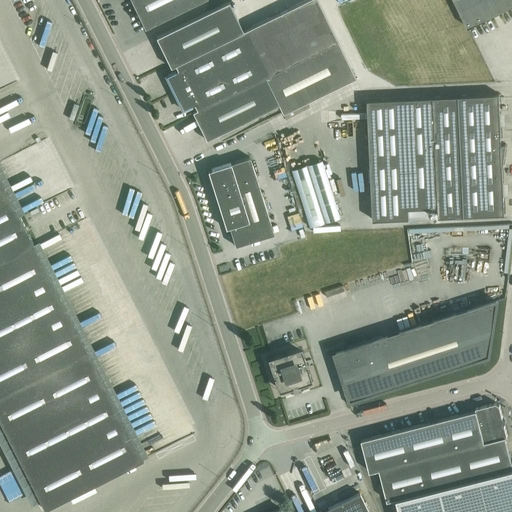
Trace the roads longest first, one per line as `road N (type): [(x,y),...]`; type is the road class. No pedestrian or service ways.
road 1 (unknown): [(0,16),(208,458)]
road 2 (tertiary): [(254,443),(254,414),(183,196),(82,0)]
road 3 (tertiary): [(254,443),(508,377)]
road 4 (unknown): [(511,90),(363,93),(304,109)]
road 5 (unknown): [(251,139),(283,205),(286,232),(206,266)]
road 6 (unknown): [(340,421),(316,329),(344,308),(376,309)]
